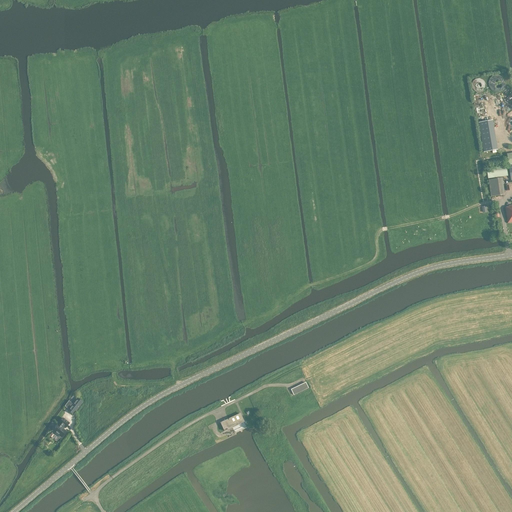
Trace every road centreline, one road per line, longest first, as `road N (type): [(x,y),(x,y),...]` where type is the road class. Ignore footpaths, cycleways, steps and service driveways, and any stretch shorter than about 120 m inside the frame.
road 1 (tertiary): [(13,511),(155,399),(201,375),(421,271),(511,255)]
road 2 (unclassified): [(103,511),(92,494),(200,418)]
